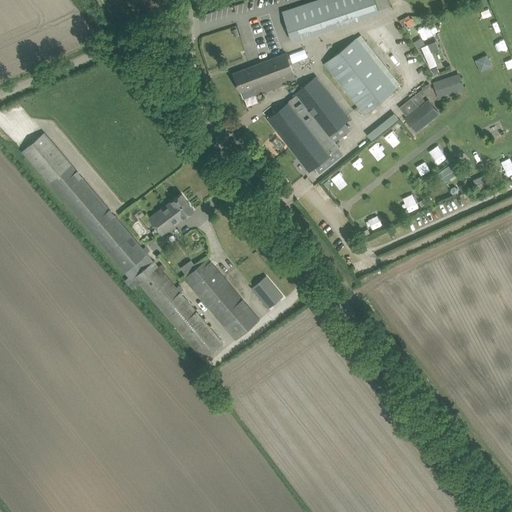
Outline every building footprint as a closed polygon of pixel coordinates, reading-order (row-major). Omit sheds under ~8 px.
[(315,0),(283,11),(292,40),(378,12),(374,0),(315,0)] [(417,28),(422,38),(436,32),(431,21),(417,28)] [(325,63),(364,113),(396,88),(356,38),(325,63)] [(422,39),(414,44),(418,49),(425,44),(422,39)] [(436,40),(427,44),(431,51),(439,48),(436,40)] [(286,53),(243,69),(233,73),(240,91),(241,91),(244,98),(256,93),(256,94),(296,79),(286,53)] [(490,55),(477,61),(482,73),(495,68),(490,55)] [(459,73),(440,80),(433,82),(439,98),(465,88),(459,73)] [(293,94),(295,97),(267,118),(309,172),(337,150),(327,138),(351,118),(317,75),(293,94)] [(430,86),(412,100),(418,107),(426,101),(422,96),(432,88),(430,86)] [(405,118),(416,132),(440,113),(428,99),(426,101),(418,107),(405,118)] [(392,129),(383,136),(392,147),(401,140),(392,129)] [(21,151),(48,183),(128,277),(125,280),(132,288),(138,283),(203,359),(224,342),(162,270),(159,266),(147,254),(150,251),(146,245),(143,248),(44,132),(21,151)] [(285,144),(276,136),(270,141),(280,150),(285,144)] [(431,155),(437,164),(447,158),(441,149),(431,155)] [(426,161),(415,165),(419,175),(429,171),(426,161)] [(439,180),(443,177),(445,181),(460,171),(454,162),(436,174),(439,180)] [(508,175),(511,172),(511,162),(503,166),(508,175)] [(287,166),(278,172),(284,180),(292,173),(287,166)] [(475,178),(480,189),(493,183),(487,173),(475,178)] [(465,184),(458,187),(461,193),(468,190),(465,184)] [(182,193),(174,199),(150,218),(162,233),(194,209),(182,193)] [(409,211),(419,207),(413,193),(403,197),(409,211)] [(184,278),(225,326),(236,340),(260,320),(249,306),(208,258),(184,278)] [(251,287),(269,308),(283,296),(265,275),(251,287)]
